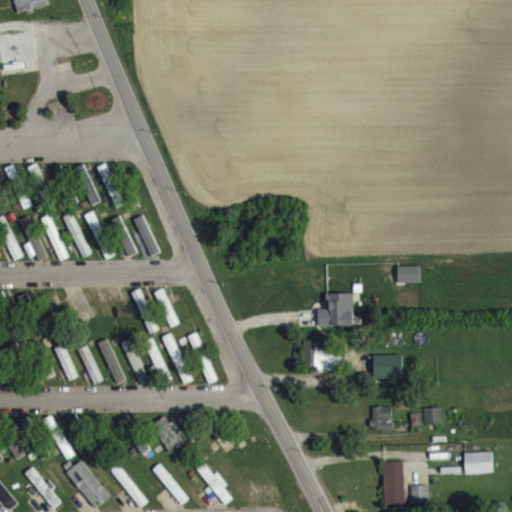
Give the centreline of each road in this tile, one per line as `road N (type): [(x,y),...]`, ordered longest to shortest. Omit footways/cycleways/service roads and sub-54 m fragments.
road 1 (tertiary): [(87,0),(198,267),(324,511)]
road 2 (residential): [(0,401),(264,396)]
road 3 (residential): [(0,269),(198,267)]
road 4 (residential): [(0,146),(145,145)]
